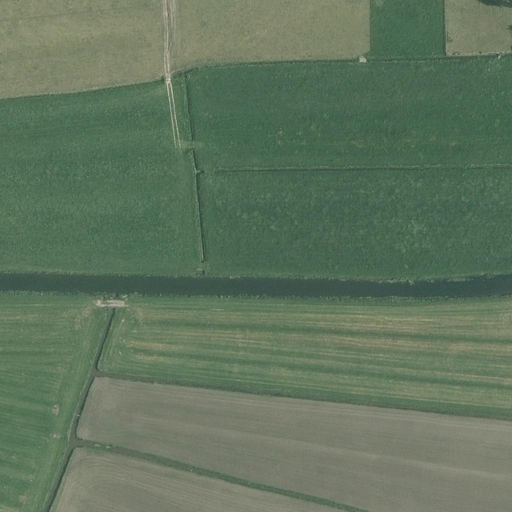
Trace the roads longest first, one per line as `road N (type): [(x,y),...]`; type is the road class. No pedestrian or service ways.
road 1 (track): [(511,309),(417,314),(0,302)]
road 2 (track): [(163,0),(177,147)]
